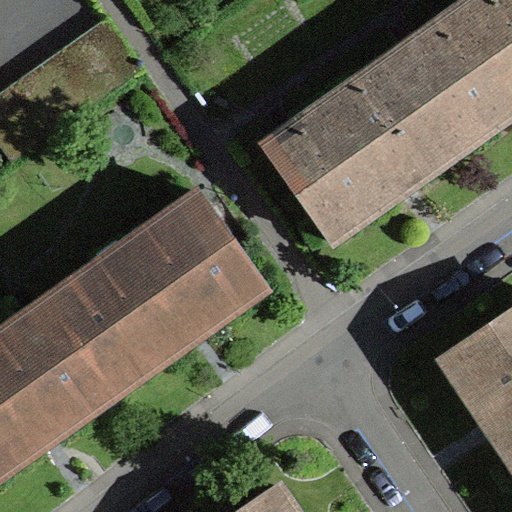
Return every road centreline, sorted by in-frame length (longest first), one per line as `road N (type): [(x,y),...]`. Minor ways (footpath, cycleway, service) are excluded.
road 1 (residential): [(344,347),(126,511)]
road 2 (residential): [(511,232),(344,347)]
road 3 (residential): [(344,347),(451,511)]
